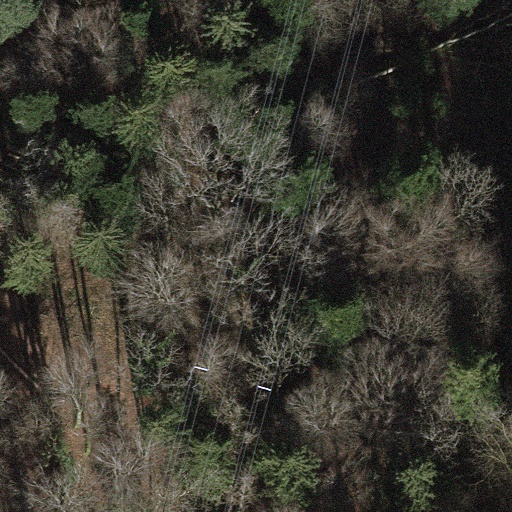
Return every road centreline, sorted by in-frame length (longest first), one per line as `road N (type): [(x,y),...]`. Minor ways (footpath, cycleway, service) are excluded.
road 1 (track): [(9,353),(74,364),(281,511)]
road 2 (track): [(33,511),(10,388),(8,324),(0,313)]
